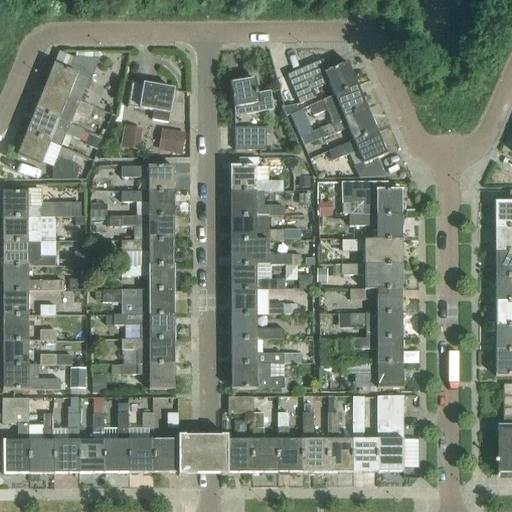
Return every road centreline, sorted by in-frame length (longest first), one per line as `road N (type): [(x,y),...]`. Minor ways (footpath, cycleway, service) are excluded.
road 1 (residential): [(206,31),(209,511)]
road 2 (residential): [(453,511),(448,162)]
road 3 (residential): [(448,162),(416,146),(383,67),(358,32),(206,31)]
road 4 (residential): [(206,31),(46,37),(0,122)]
